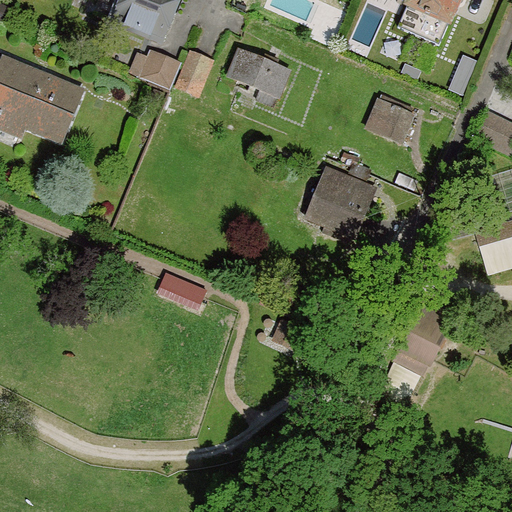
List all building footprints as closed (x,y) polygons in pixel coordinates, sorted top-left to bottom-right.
[(176,0),(117,0),(107,25),(158,45),(176,0)] [(465,0),(409,0),(405,11),(453,31),(465,0)] [(292,70),(238,48),(226,79),(280,101),(292,70)] [(178,63),(149,51),(139,76),(168,88),(178,63)] [(214,62),(193,54),(181,83),(202,92),(214,62)] [(83,88),(2,55),(0,59),(0,130),(20,138),(23,130),(60,144),(83,88)] [(418,114),(382,98),(367,131),(403,147),(418,114)] [(511,126),(490,116),(479,139),(511,154),(511,126)] [(374,191),(328,172),(308,219),(354,239),(374,191)] [(511,225),(479,235),(491,276),(511,269),(511,225)] [(205,308),(211,285),(169,272),(162,295),(205,308)] [(457,317),(425,303),(396,365),(422,378),(428,365),(433,368),(457,317)] [(80,367),(61,358),(51,379),(69,388),(80,367)]
